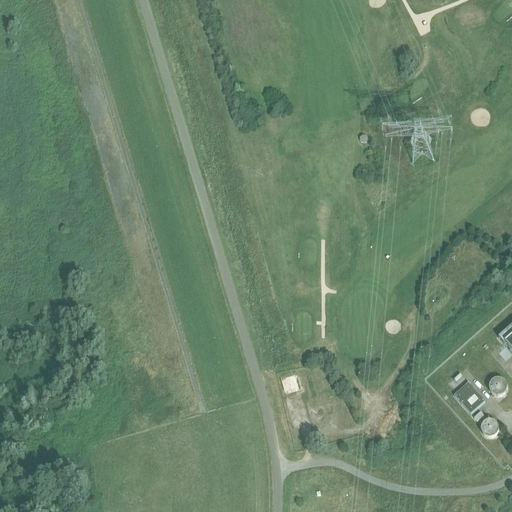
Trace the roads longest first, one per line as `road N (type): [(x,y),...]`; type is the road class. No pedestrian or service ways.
road 1 (unclassified): [(279,470),(144,0)]
road 2 (unclassified): [(279,470),(331,461),(415,492),(485,490),(511,478)]
